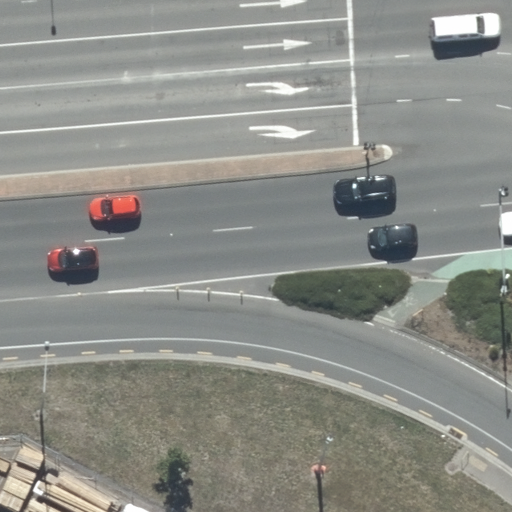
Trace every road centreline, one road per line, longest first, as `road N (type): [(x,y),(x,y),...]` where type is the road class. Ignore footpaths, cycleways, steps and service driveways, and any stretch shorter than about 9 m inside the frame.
road 1 (trunk): [(511,419),(413,362),(305,333),(149,313),(0,320)]
road 2 (trunk): [(0,84),(511,33)]
road 3 (trunk): [(511,206),(0,246)]
